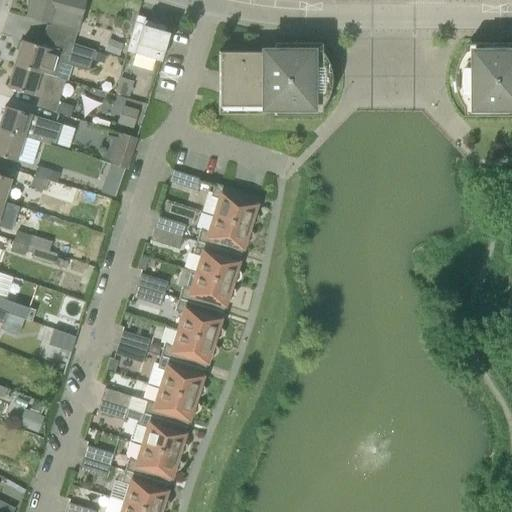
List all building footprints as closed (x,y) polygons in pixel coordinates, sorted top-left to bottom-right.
[(43,34),(73,43),(77,31),(84,0),(31,0),(26,16),(49,23),(48,26),(46,25),(43,34)] [(165,26),(143,20),(142,24),(135,22),(126,51),(160,61),(169,32),(163,30),(165,26)] [(94,50),(73,43),(43,34),(40,44),(43,45),(42,46),(21,40),(14,64),(55,76),(60,63),(84,70),(88,70),(94,50)] [(118,56),(122,43),(108,38),(103,51),(118,56)] [(329,67),(324,56),(319,49),(313,42),(274,43),(274,59),(264,59),(264,49),(262,49),(262,51),(218,51),(218,114),(264,114),(264,106),(274,106),(274,115),(313,115),(317,111),(321,107),(326,98),(329,89),(330,79),(329,67)] [(511,42),(476,43),(467,51),(461,61),(459,69),(458,77),(458,85),(459,91),(461,98),(464,103),(468,108),(471,112),(476,115),(511,115),(511,42)] [(106,56),(96,52),(94,60),(104,63),(106,56)] [(55,76),(14,64),(7,87),(39,97),(36,107),(68,117),(71,106),(58,102),(64,80),(55,78),(55,76)] [(120,76),(115,93),(129,96),(133,80),(120,76)] [(0,129),(23,137),(26,138),(48,145),(49,142),(55,144),(61,125),(29,115),(30,114),(5,106),(0,121),(0,129)] [(133,129),(138,111),(122,106),(117,124),(133,129)] [(0,156),(20,162),(26,138),(23,137),(0,129),(0,156)] [(126,169),(136,138),(119,132),(113,150),(102,147),(99,157),(104,159),(109,161),(109,163),(126,169)] [(47,181),(50,171),(36,167),(33,177),(47,181)] [(196,191),(199,178),(172,170),(168,182),(196,191)] [(0,201),(3,202),(10,178),(0,175),(0,201)] [(33,177),(30,187),(43,191),(47,181),(33,177)] [(105,178),(101,192),(115,197),(120,183),(105,178)] [(249,227),(250,224),(252,224),(254,223),(255,223),(257,222),(258,220),(258,218),(258,216),(257,215),(257,214),(256,213),(254,212),(259,197),(214,183),(210,195),(218,198),(213,215),(249,227)] [(18,207),(3,202),(0,201),(0,227),(11,230),(18,207)] [(249,227),(213,215),(212,217),(205,215),(197,242),(240,255),(244,241),(248,241),(251,239),(253,235),(251,231),(248,229),(249,227)] [(157,216),(154,229),(181,237),(185,225),(157,216)] [(181,237),(154,229),(150,240),(178,249),(181,237)] [(12,242),(56,256),(56,255),(57,255),(60,245),(51,242),(30,235),(16,231),(12,242)] [(56,256),(12,242),(9,251),(24,256),(25,251),(33,253),(32,258),(65,269),(68,262),(55,257),(56,256)] [(236,269),(240,255),(197,242),(193,254),(200,256),(195,273),(231,284),(232,281),(236,281),(239,279),(240,275),(239,271),(236,269)] [(144,270),(147,258),(140,256),(137,268),(144,270)] [(136,286),(163,294),(167,282),(140,273),(136,286)] [(230,286),(231,284),(195,273),(190,289),(183,287),(179,299),(222,313),(227,298),(230,298),(233,296),(235,292),(233,289),(230,286)] [(163,294),(136,286),(132,297),(160,306),(163,294)] [(7,313),(20,318),(24,307),(0,298),(0,310),(4,312),(7,313)] [(218,326),(222,313),(179,299),(175,311),(182,313),(177,330),(213,341),(214,338),(218,338),(221,336),(222,332),(221,328),(218,326)] [(53,329),(48,343),(52,344),(67,349),(70,350),(75,337),(53,329)] [(212,344),(213,341),(177,330),(172,347),(165,345),(161,356),(204,370),(209,356),(212,355),(216,353),(217,349),(215,346),(212,344)] [(122,331),(118,343),(145,352),(149,339),(122,331)] [(145,352),(118,343),(114,354),(142,363),(145,352)] [(44,366),(59,373),(67,349),(52,344),(44,366)] [(201,384),(200,383),(204,370),(161,356),(157,367),(165,370),(159,387),(195,399),(196,396),(198,396),(201,395),(202,394),(203,393),(204,392),(204,389),(204,388),(204,387),(202,385),(201,384)] [(118,360),(109,358),(106,369),(114,371),(118,360)] [(132,397),(128,409),(143,414),(186,427),(191,413),(195,413),(198,411),(199,407),(198,403),(194,401),(195,399),(159,387),(154,404),(132,397)] [(104,388),(100,400),(127,409),(131,396),(104,388)] [(127,409),(100,400),(96,412),(124,420),(127,409)] [(24,408),(16,427),(36,435),(44,415),(24,408)] [(146,428),(141,444),(177,456),(178,453),(182,453),(185,450),(186,447),(185,443),(182,441),(186,427),(143,414),(139,426),(146,428)] [(177,458),(177,456),(141,444),(136,461),(129,459),(125,471),(168,484),(173,470),(177,470),(180,468),(181,464),(180,460),(177,458)] [(86,445),(82,457),(109,466),(113,454),(86,445)] [(109,466),(82,457),(78,469),(106,478),(109,466)] [(123,502),(156,511),(159,511),(160,510),(164,510),(167,507),(168,504),(167,500),(164,498),(168,484),(125,471),(121,482),(128,485),(123,502)] [(68,502),(64,511),(94,511),(95,511),(68,502)] [(156,511),(123,502),(119,511),(156,511)] [(0,511),(14,511),(16,509),(4,503),(0,511)]
